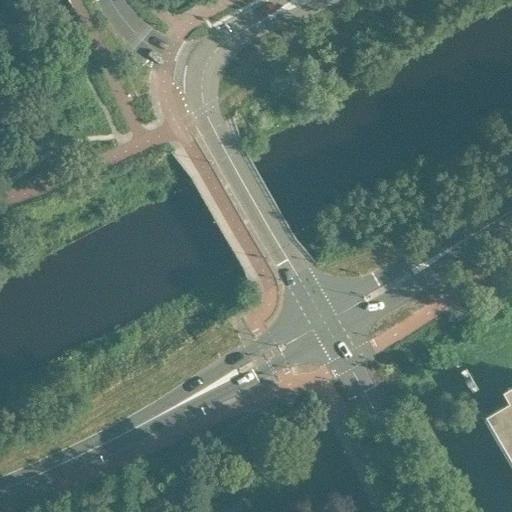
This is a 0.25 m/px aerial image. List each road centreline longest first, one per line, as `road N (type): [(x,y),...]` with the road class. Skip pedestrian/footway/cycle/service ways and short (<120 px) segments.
road 1 (tertiary): [(317,308),(214,128)]
road 2 (tertiary): [(0,491),(186,401)]
road 3 (unclassified): [(425,511),(332,334)]
road 4 (tertiary): [(317,308),(234,359),(186,401)]
road 5 (tertiary): [(186,401),(332,334)]
road 6 (tertiary): [(449,251),(402,264),(317,308)]
road 7 (tertiary): [(332,334),(416,284),(449,251)]
road 8 (tertiary): [(206,66),(155,48),(109,0)]
